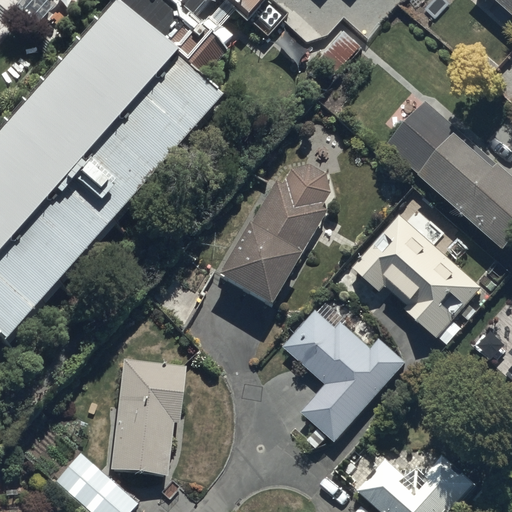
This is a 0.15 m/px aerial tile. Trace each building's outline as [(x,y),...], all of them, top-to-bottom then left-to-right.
[(0,335),(9,344),(224,102),(200,81),(221,56),(182,22),(200,0),(226,0),(247,18),(263,0),(80,0),(79,1),(112,31),(0,156),(0,335)] [(54,7),(46,0),(22,0),(14,10),(35,29),(54,7)] [(511,0),(501,0),(511,9),(511,0)] [(511,171),(427,99),(388,146),(510,250),(511,248),(511,171)] [(283,184),(276,181),(219,275),(271,307),(328,211),(323,208),(330,195),(325,173),(309,164),(291,170),(283,184)] [(400,214),(352,267),(381,294),(385,289),(408,310),(407,311),(446,347),(462,329),(455,323),(462,315),(469,321),(478,311),(471,305),(485,290),(435,245),(444,234),(430,221),(428,223),(416,212),(408,221),(400,214)] [(315,310),(282,348),(324,384),(299,413),(335,444),(406,361),(379,338),(371,347),(341,321),(335,327),(315,310)] [(188,366),(124,359),(111,469),(167,476),(174,421),(181,422),(188,366)] [(81,453),(56,481),(91,511),(129,511),(137,503),(81,453)] [(384,458),(356,491),(379,511),(450,511),(475,483),(442,456),(425,476),(415,467),(407,477),(384,458)]
